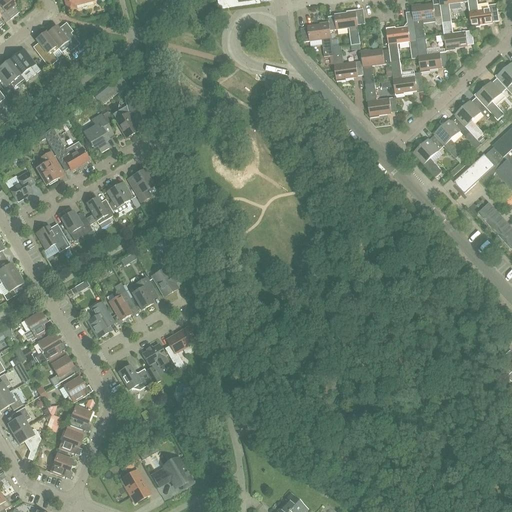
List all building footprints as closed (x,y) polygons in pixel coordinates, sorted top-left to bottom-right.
[(0,0),(0,16),(5,13),(10,20),(19,13),(14,7),(16,6),(13,2),(16,0),(0,0)] [(64,0),(65,0),(67,11),(68,11),(69,12),(76,10),(75,6),(93,1),(92,0),(64,0)] [(234,0),(229,1),(228,0),(223,0),(218,1),(219,9),(260,4),(259,0),(234,0)] [(442,19),(443,24),(452,22),(450,5),(462,4),(468,3),(467,0),(439,0),(440,5),(442,19)] [(500,22),(497,5),(489,6),(489,9),(479,11),(477,0),(467,0),(468,3),(472,29),(481,28),(481,26),(489,25),(489,24),(500,22)] [(438,26),(443,25),(443,24),(442,19),(440,5),(430,6),(429,5),(421,6),(421,5),(412,6),(415,28),(416,40),(426,39),(424,24),(436,23),(438,26)] [(361,45),(358,26),(366,25),(364,10),(347,12),(347,14),(339,15),(339,16),(328,18),(329,23),(330,31),(337,31),(349,29),(351,46),(361,45)] [(453,34),(452,22),(443,24),(443,25),(446,52),(456,51),(456,50),(464,48),(464,47),(474,45),(472,31),(466,32),(453,34)] [(329,23),(320,24),(320,25),(312,26),(312,28),(301,29),(303,43),(310,42),(310,43),(322,41),(325,58),(330,57),(333,57),(334,57),(332,48),(333,48),(330,31),(329,23)] [(46,33),(59,50),(64,45),(70,53),(80,45),(71,34),(65,39),(57,27),(47,35),(46,33)] [(389,50),(391,63),(400,62),(398,45),(410,43),(417,42),(416,40),(415,28),(404,30),(404,28),(396,29),(396,28),(386,29),(389,50)] [(59,50),(46,33),(36,41),(44,52),(39,56),(49,68),(58,61),(53,54),(59,50)] [(426,39),(416,40),(417,42),(421,74),(430,72),(430,71),(438,70),(438,68),(449,67),(447,53),(440,54),(428,55),(427,50),(426,39)] [(362,62),(356,63),(344,64),(341,47),(333,48),(332,48),(334,57),(333,57),(337,83),(346,81),(346,80),(354,79),(354,77),(358,77),(364,76),(362,62)] [(24,50),(9,61),(21,76),(27,72),(31,78),(40,71),(24,50)] [(364,76),(366,85),(375,84),(373,67),(385,65),(391,64),(391,63),(389,50),(379,52),(379,50),(370,51),(370,50),(361,52),(362,62),(364,76)] [(0,79),(6,88),(21,76),(9,61),(0,68),(0,79)] [(415,77),(403,79),(400,62),(391,63),(391,64),(392,68),(393,77),(394,82),(394,88),(396,97),(405,95),(405,94),(413,93),(413,92),(423,90),(421,74),(415,75),(415,77)] [(495,77),(497,79),(507,90),(511,95),(511,65),(510,67),(509,66),(503,72),(502,71),(495,77)] [(127,87),(119,76),(94,96),(103,107),(127,87)] [(474,96),(476,98),(486,109),(492,116),(498,122),(505,115),(493,103),(502,94),(507,90),(497,79),(490,86),(488,85),(482,91),(481,90),(474,96)] [(53,81),(45,87),(50,93),(58,87),(53,81)] [(377,101),(375,84),(366,85),(370,119),(379,118),(379,117),(388,116),(387,114),(398,113),(396,99),(390,100),(389,99),(377,101)] [(134,123),(142,121),(136,95),(124,98),(128,114),(115,121),(126,139),(139,132),(134,123)] [(492,116),(486,109),(476,98),(469,105),(468,104),(461,110),(461,109),(454,115),(456,117),(465,128),(477,141),(484,134),(472,122),(481,113),(488,120),(492,116)] [(106,117),(104,119),(102,115),(92,121),(95,127),(83,134),(92,148),(95,146),(101,154),(109,149),(104,141),(114,135),(108,126),(111,125),(106,117)] [(433,134),(435,136),(444,147),(456,160),(463,153),(451,141),(460,132),(465,128),(456,117),(448,124),(447,123),(441,129),(440,128),(433,134)] [(61,165),(65,162),(71,172),(89,161),(78,143),(64,151),(52,130),(43,136),(46,139),(61,165)] [(511,130),(493,148),(494,149),(486,157),(485,155),(454,183),(465,195),(479,182),(482,186),(487,182),(491,183),(495,172),(511,190),(511,130)] [(439,151),(444,147),(435,136),(427,143),(426,142),(420,148),(419,147),(412,153),(435,179),(442,173),(430,160),(440,151),(439,151)] [(46,187),(60,179),(64,176),(51,153),(42,158),(45,164),(36,170),(46,187)] [(453,179),(465,168),(462,165),(450,176),(453,179)] [(128,181),(134,192),(141,203),(151,198),(147,192),(154,188),(144,171),(128,181)] [(9,190),(16,202),(33,193),(29,187),(35,184),(28,173),(17,179),(20,184),(9,190)] [(124,182),(107,193),(113,203),(108,205),(112,212),(117,209),(125,204),(131,201),(134,199),(124,182)] [(93,216),(86,220),(90,227),(97,223),(99,226),(115,216),(112,212),(108,205),(107,203),(101,206),(100,204),(97,198),(86,205),(93,216)] [(511,250),(511,228),(489,204),(478,214),(511,251),(511,250)] [(64,218),(61,220),(70,235),(75,242),(81,239),(93,232),(84,218),(78,221),(76,218),(73,212),(68,216),(64,218)] [(56,238),(51,230),(49,227),(36,234),(46,251),(54,246),(59,254),(70,247),(63,234),(56,238)] [(170,267),(166,269),(152,277),(164,298),(178,290),(175,283),(182,279),(179,265),(170,231),(162,236),(170,267)] [(97,240),(89,244),(92,249),(100,245),(97,240)] [(133,254),(127,257),(131,263),(137,260),(133,254)] [(0,285),(3,283),(18,274),(12,264),(1,271),(0,268),(0,285)] [(0,285),(0,290),(7,302),(16,296),(13,291),(24,284),(18,274),(3,283),(0,285)] [(153,304),(151,301),(158,298),(146,279),(135,285),(138,291),(132,295),(142,311),(153,304)] [(116,299),(109,303),(120,322),(132,315),(129,310),(129,308),(134,305),(130,299),(126,292),(121,284),(114,288),(117,292),(116,293),(116,299)] [(78,294),(75,288),(66,293),(70,299),(78,294)] [(115,324),(112,320),(102,303),(90,310),(93,315),(93,316),(92,318),(93,319),(88,322),(98,340),(111,332),(109,328),(115,324)] [(38,310),(35,312),(23,319),(31,331),(24,335),(28,341),(30,340),(31,342),(51,330),(41,313),(40,313),(38,310)] [(8,328),(2,332),(7,341),(13,337),(8,328)] [(167,341),(170,347),(175,355),(195,343),(187,329),(167,341)] [(40,366),(60,354),(56,347),(60,345),(54,335),(39,344),(44,353),(35,358),(40,366)] [(159,345),(153,349),(152,347),(147,350),(148,352),(142,355),(149,366),(157,362),(160,366),(168,362),(165,357),(166,357),(159,345)] [(50,380),(54,388),(73,376),(69,370),(73,368),(64,353),(49,362),(57,376),(50,380)] [(178,356),(171,361),(178,371),(185,367),(178,356)] [(18,373),(23,370),(21,365),(15,368),(18,373)] [(153,384),(147,374),(145,372),(137,377),(130,366),(118,373),(129,392),(132,390),(140,391),(153,384)] [(154,370),(147,374),(153,384),(154,386),(161,382),(154,370)] [(0,398),(9,394),(6,389),(11,385),(5,375),(0,377),(0,398)] [(89,395),(79,378),(64,387),(70,397),(67,398),(71,405),(74,404),(89,395)] [(36,390),(40,396),(45,393),(42,386),(36,390)] [(23,406),(20,400),(17,396),(14,398),(11,392),(9,394),(0,398),(0,412),(10,406),(13,412),(23,406)] [(49,399),(45,393),(40,396),(43,402),(49,399)] [(7,426),(13,436),(28,427),(26,422),(31,419),(24,408),(15,414),(18,419),(7,426)] [(92,414),(75,408),(71,418),(68,417),(65,425),(85,432),(92,414)] [(146,411),(140,414),(145,422),(150,418),(146,411)] [(47,428),(51,430),(55,421),(50,419),(47,428)] [(31,432),(28,427),(13,436),(19,446),(27,441),(32,449),(28,460),(34,462),(42,441),(36,431),(33,430),(31,432)] [(75,456),(82,438),(66,431),(59,450),(75,456)] [(142,461),(148,458),(145,451),(139,455),(142,461)] [(50,473),(62,478),(65,471),(69,473),(73,461),(57,455),(50,473)] [(182,484),(184,488),(195,482),(192,483),(189,477),(187,473),(179,460),(152,476),(159,489),(171,482),(175,488),(182,484)] [(131,468),(127,462),(122,465),(126,472),(131,468)] [(121,480),(124,485),(132,498),(135,504),(150,496),(136,472),(129,476),(121,480)] [(12,507),(8,500),(5,502),(0,493),(0,511),(5,511),(12,507)] [(300,511),(305,508),(293,497),(278,511),(300,511)]
